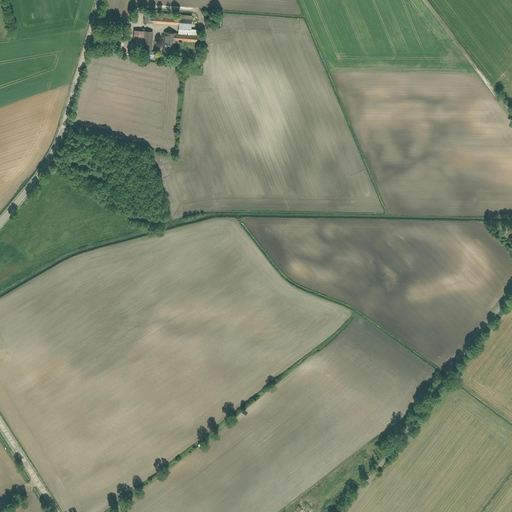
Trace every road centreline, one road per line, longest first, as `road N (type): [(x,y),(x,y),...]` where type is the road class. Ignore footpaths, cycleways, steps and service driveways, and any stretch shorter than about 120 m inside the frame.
road 1 (unclassified): [(345,511),(511,292)]
road 2 (tertiary): [(99,0),(48,163),(0,223)]
